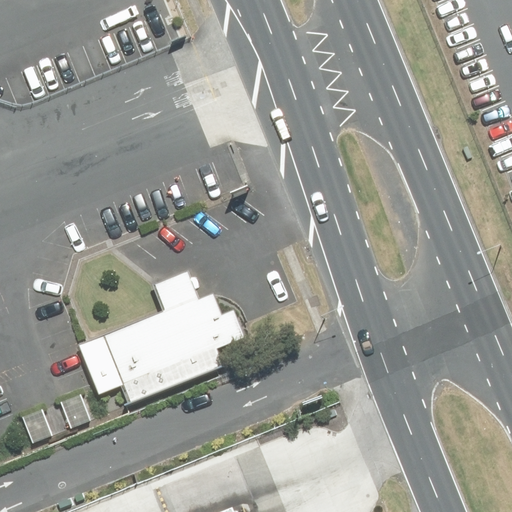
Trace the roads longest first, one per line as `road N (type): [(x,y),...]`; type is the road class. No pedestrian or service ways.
road 1 (primary): [(379,59),(481,319)]
road 2 (primary): [(383,357),(292,93)]
road 3 (primary): [(445,511),(383,357)]
